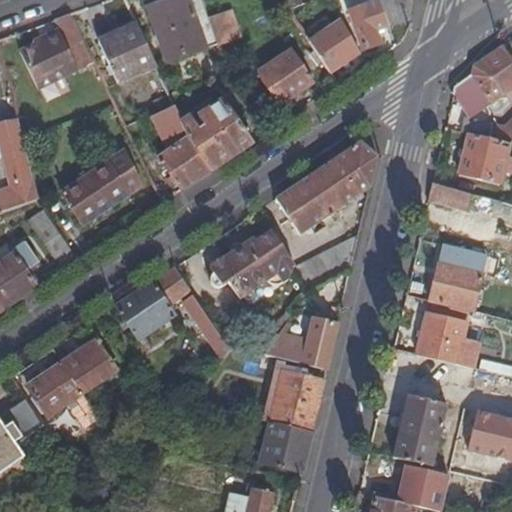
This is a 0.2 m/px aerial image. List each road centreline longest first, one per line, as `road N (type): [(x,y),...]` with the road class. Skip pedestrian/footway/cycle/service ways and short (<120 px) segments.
road 1 (tertiary): [(0,349),(432,58)]
road 2 (residential): [(432,58),(324,511)]
